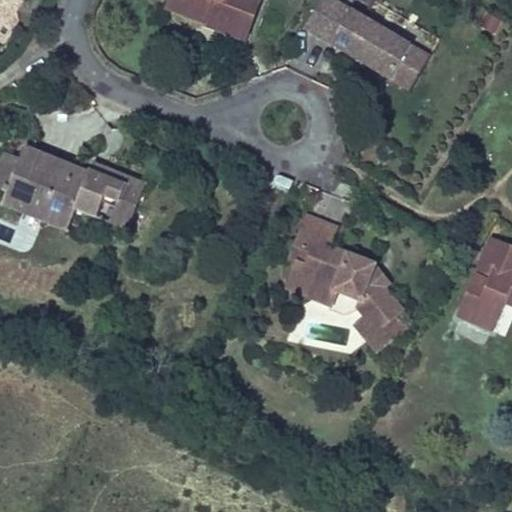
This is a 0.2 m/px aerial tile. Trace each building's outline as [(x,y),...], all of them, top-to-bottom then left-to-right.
[(0,0),(0,18),(2,15),(11,20),(16,11),(10,8),(13,0),(0,0)] [(169,0),(166,9),(202,22),(206,10),(249,25),(257,0),(169,0)] [(366,57),(363,63),(391,79),(411,43),(332,0),(317,0),(301,29),(354,58),(357,52),(366,57)] [(206,10),(202,22),(244,38),(249,25),(206,10)] [(0,37),(1,38),(11,20),(2,15),(0,18),(0,37)] [(411,43),(391,79),(409,88),(428,53),(411,43)] [(354,58),(363,63),(366,57),(357,52),(354,58)] [(143,178),(90,156),(86,166),(83,173),(72,169),(75,161),(23,140),(17,156),(3,190),(0,196),(0,202),(18,210),(24,194),(70,213),(73,205),(92,213),(100,194),(114,200),(106,219),(123,226),(143,178)] [(0,188),(3,190),(17,156),(2,150),(0,156),(0,188)] [(83,173),(86,166),(75,161),(72,169),(83,173)] [(63,229),(70,213),(24,194),(18,210),(63,229)] [(379,340),(404,326),(395,311),(404,305),(388,282),(376,265),(381,254),(349,243),(345,254),(327,245),(331,236),(337,215),(308,202),(293,246),(300,249),(291,269),(313,279),(316,271),(338,279),(363,288),(359,298),(366,309),(374,324),(370,326),(379,340)] [(511,243),(489,234),(454,316),(490,331),(503,301),(505,295),(511,297),(511,243)] [(345,254),(349,243),(331,236),(327,245),(345,254)] [(376,265),(388,282),(394,277),(381,254),(376,265)] [(332,292),(338,279),(316,271),(313,279),(291,269),(289,275),(332,292)] [(511,297),(505,295),(503,301),(511,304),(511,297)] [(372,345),(379,340),(370,326),(374,324),(366,309),(354,317),(372,345)]
